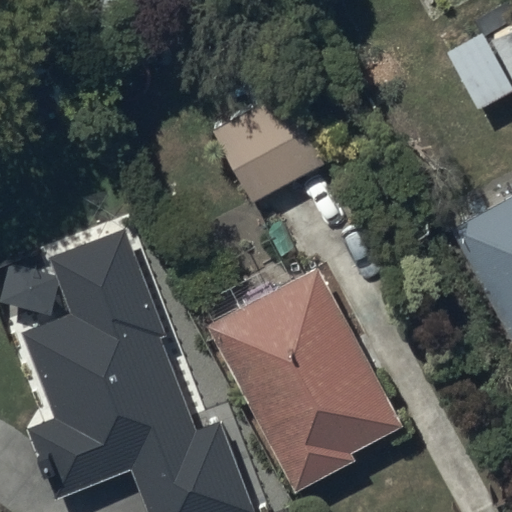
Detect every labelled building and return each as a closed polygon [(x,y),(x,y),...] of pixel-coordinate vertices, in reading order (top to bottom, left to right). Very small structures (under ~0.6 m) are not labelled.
[(511,21),(486,38),(511,79),(511,21)] [(511,87),(511,79),(486,38),(478,25),(443,47),(480,107),(511,87)] [(276,89),(209,131),(252,199),(319,157),(276,89)] [(511,186),(447,221),(511,341),(511,186)] [(70,309),(20,330),(54,411),(25,423),(54,493),(127,463),(146,511),(236,511),(251,506),(215,419),(194,427),(155,332),(162,329),(120,225),(48,254),(70,309)] [(316,264),(205,320),(292,489),(353,458),(347,447),(397,421),(316,264)]
